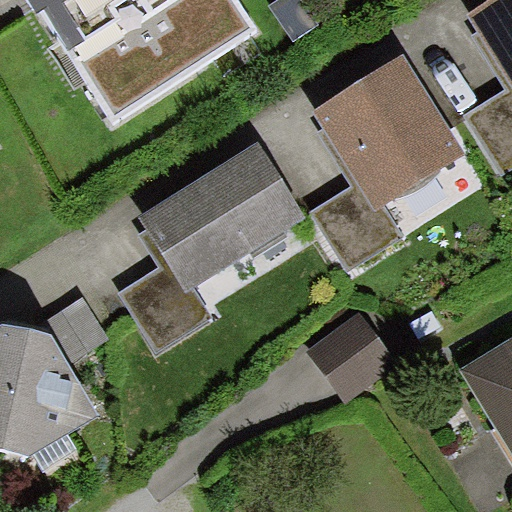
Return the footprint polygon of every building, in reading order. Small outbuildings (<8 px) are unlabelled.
[(24,0),(37,19),(47,14),(114,120),(258,29),(239,0),(24,0)] [(302,0),(281,0),(270,8),(295,43),(321,25),(302,0)] [(511,0),(494,0),(469,15),(480,33),(471,39),(505,94),(466,118),(499,171),(511,163),(511,0)] [(404,60),(314,115),(358,185),(314,212),(348,266),(401,233),(384,206),(464,157),(404,60)] [(307,220),(259,143),(142,216),(150,229),(141,234),(163,269),(122,295),(159,354),(214,320),(195,290),(307,220)] [(85,297),(44,323),(50,333),(71,366),(112,340),(85,297)] [(358,313),(307,352),(346,404),(398,365),(358,313)] [(71,366),(50,333),(3,322),(0,324),(0,449),(27,455),(98,414),(71,366)] [(511,339),(463,370),(500,429),(494,433),(511,461),(511,339)]
